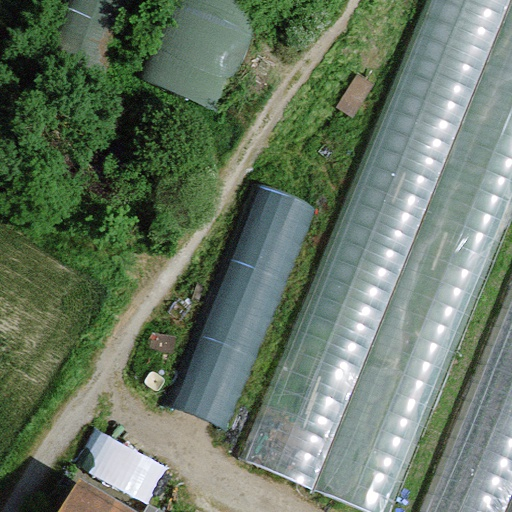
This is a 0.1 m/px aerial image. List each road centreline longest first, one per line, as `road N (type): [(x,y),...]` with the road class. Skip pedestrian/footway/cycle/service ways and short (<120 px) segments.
road 1 (track): [(15,511),(152,289),(349,0)]
road 2 (track): [(106,360),(124,401),(200,473),(288,511)]
